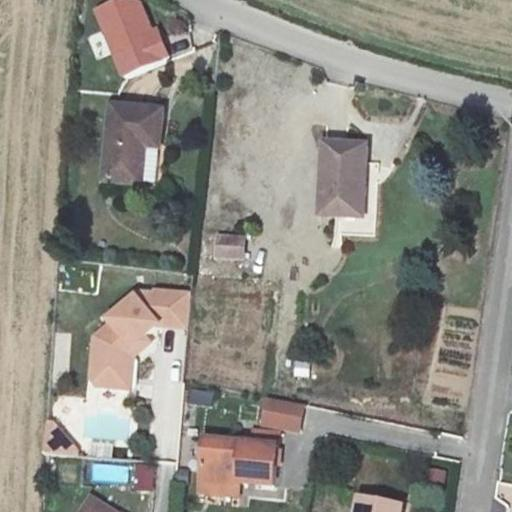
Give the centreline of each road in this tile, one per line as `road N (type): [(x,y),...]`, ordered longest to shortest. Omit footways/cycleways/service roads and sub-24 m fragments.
road 1 (unclassified): [(511,104),(363,62),(196,0)]
road 2 (residential): [(511,235),(467,511)]
